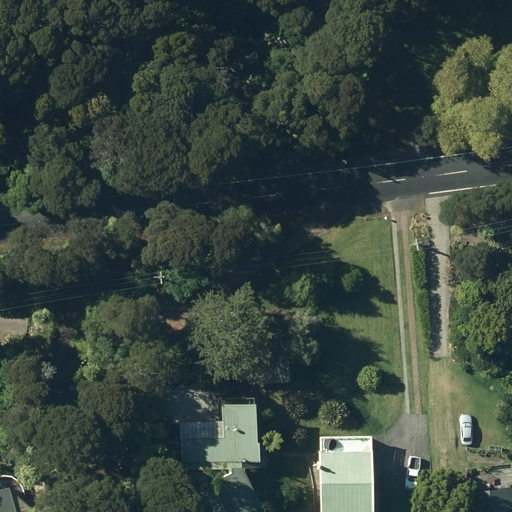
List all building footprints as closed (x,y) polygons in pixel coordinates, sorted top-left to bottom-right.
[(234,335),(252,381),(294,379),(291,332),(272,333),(271,317),(248,318),(249,334),(234,335)] [(184,434),(185,466),(270,463),(269,444),(264,444),(263,396),(227,396),(228,433),(184,434)] [(322,432),(324,510),(377,510),(376,431),(322,432)] [(188,494),(196,511),(269,511),(246,465),(188,494)] [(511,511),(511,483),(468,489),(470,511),(511,511)] [(0,489),(0,511),(20,511),(21,511),(15,486),(0,489)]
